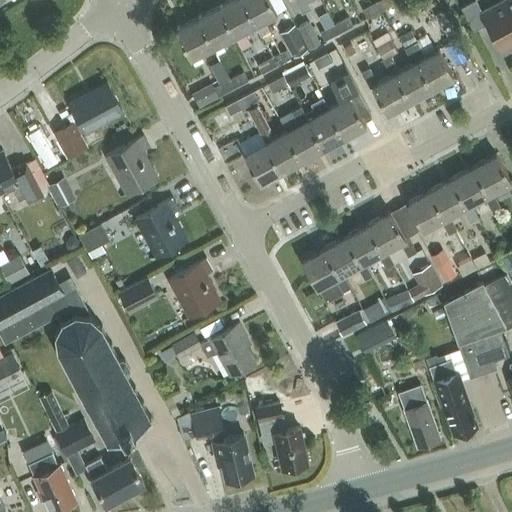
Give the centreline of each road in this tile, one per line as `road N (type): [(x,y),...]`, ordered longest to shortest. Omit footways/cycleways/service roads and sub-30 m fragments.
road 1 (residential): [(511,104),(239,231)]
road 2 (residential): [(359,493),(332,401),(239,231)]
road 3 (residential): [(239,231),(120,6)]
road 4 (secondary): [(359,493),(511,448)]
road 5 (residential): [(0,97),(120,6)]
